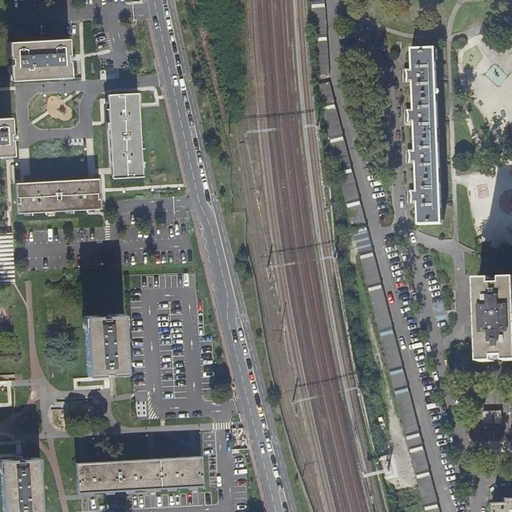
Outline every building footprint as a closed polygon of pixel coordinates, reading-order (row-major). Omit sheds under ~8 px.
[(326,1),(312,1),(317,84),(426,511),(440,511),(332,84),(326,1)] [(69,60),(68,38),(9,41),(11,81),(70,77),(69,60)] [(436,46),(413,47),(414,70),(409,71),(409,81),(414,81),(416,111),(411,111),(411,123),(415,121),(417,152),(412,150),(413,162),(417,161),(417,190),(413,190),(413,202),(420,201),(420,223),(442,221),(436,46)] [(112,178),(142,176),(136,93),(106,95),(107,111),(111,159),(112,178)] [(11,118),(0,118),(0,156),(13,156),(11,118)] [(99,209),(98,178),(81,180),(30,183),(14,184),(16,214),(99,209)] [(0,283),(12,283),(9,234),(0,234),(0,283)] [(511,278),(504,279),(505,284),(493,284),(493,279),(479,280),(482,361),(496,361),(496,355),(507,355),(508,360),(511,360),(511,278)] [(124,372),(122,314),(83,316),(87,374),(103,373),(108,373),(109,373),(115,373),(124,372)] [(501,411),(484,412),(485,423),(502,421),(501,411)] [(80,463),(75,463),(77,492),(82,492),(201,486),(199,456),(197,456),(190,457),(183,457),(155,458),(150,459),(134,460),(92,462),(87,462),(80,463)] [(40,511),(39,487),(38,458),(28,459),(0,460),(0,476),(1,511),(40,511)] [(508,502),(492,502),(492,511),(511,511),(511,496),(508,497),(508,502)]
